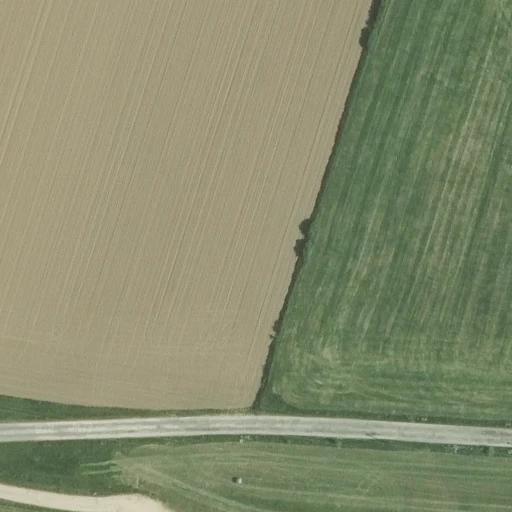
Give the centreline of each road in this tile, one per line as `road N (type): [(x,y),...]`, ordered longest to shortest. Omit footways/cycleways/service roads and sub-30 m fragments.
road 1 (unclassified): [(0,433),(258,423),(511,439)]
road 2 (track): [(127,511),(0,491)]
